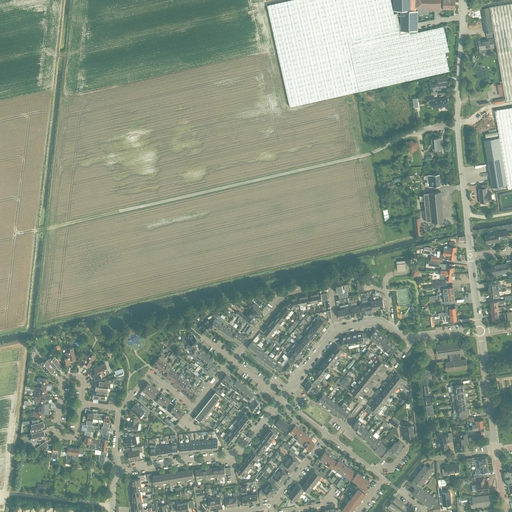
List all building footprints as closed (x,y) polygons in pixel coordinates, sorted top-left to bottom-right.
[(443,26),(418,32),(402,36),(400,26),(397,13),(394,14),(390,0),(289,0),(267,5),(290,106),(359,91),(449,71),(445,52),(449,51),(443,26)] [(410,11),(410,9),(410,0),(394,0),(395,10),(401,10),(410,11)] [(416,9),(418,9),(441,10),(441,9),(440,0),(410,0),(410,9),(416,9)] [(455,0),(440,0),(441,9),(455,9),(455,0)] [(511,3),(489,7),(491,17),(494,32),(497,52),(503,87),(505,96),(506,100),(511,99),(511,3)] [(489,7),(481,8),(485,33),(486,33),(492,32),(493,31),(493,32),(494,32),(491,17),(489,7)] [(400,26),(402,36),(418,32),(418,31),(418,9),(416,9),(410,9),(410,11),(401,10),(401,26),(400,26)] [(478,42),(476,42),(477,49),(479,48),(480,50),(480,53),(486,52),(486,49),(494,47),(492,38),(478,41),(478,42)] [(447,82),(446,78),(437,79),(437,83),(430,84),(431,94),(438,93),(437,89),(441,89),(441,87),(446,87),(446,83),(447,82)] [(434,96),(426,97),(427,102),(432,101),(433,108),(448,106),(447,98),(447,97),(436,99),(435,99),(434,96)] [(511,107),(495,110),(499,137),(507,185),(508,189),(511,188),(511,107)] [(443,153),(442,150),(443,150),(442,137),(433,138),(433,139),(431,139),(431,145),(433,144),(434,150),(437,150),(437,153),(443,153)] [(492,187),(495,187),(505,185),(507,185),(499,137),(497,138),(484,140),(492,187)] [(412,158),(412,152),(417,149),(417,142),(411,140),(406,144),(406,145),(403,145),(404,149),(406,149),(406,150),(407,152),(406,152),(407,156),(408,162),(413,161),(412,158)] [(425,175),(423,176),(424,179),(427,179),(427,181),(425,182),(425,185),(425,186),(427,186),(427,187),(440,185),(439,174),(428,175),(425,175)] [(478,189),(480,202),(488,201),(492,200),(491,192),(487,192),(486,188),(488,188),(487,184),(481,185),(481,188),(478,189)] [(432,221),(442,220),(444,220),(441,191),(429,193),(424,193),(424,196),(419,196),(420,201),(424,201),(427,222),(432,221)] [(420,217),(419,215),(419,212),(414,212),(414,218),(416,234),(422,233),(420,217)] [(493,234),(486,235),(487,243),(499,241),(498,235),(502,235),(502,237),(508,236),(507,230),(493,232),(493,234)] [(441,248),(440,251),(456,253),(456,251),(457,247),(455,247),(455,242),(451,241),(450,246),(449,246),(447,246),(446,246),(445,246),(444,247),(443,247),(443,248),(441,248)] [(430,256),(430,260),(442,261),(443,257),(455,259),(456,253),(440,251),(439,257),(430,256)] [(397,261),(398,271),(406,270),(405,260),(397,261)] [(507,272),(509,271),(508,262),(492,265),(494,274),(502,273),(502,274),(503,275),(504,275),(507,275),(507,274),(507,273),(507,272)] [(440,263),(440,266),(441,266),(440,272),(453,273),(454,267),(447,266),(447,264),(440,263)] [(434,272),(434,273),(435,274),(440,275),(440,278),(452,280),(453,273),(440,272),(435,272),(434,272)] [(343,285),(343,283),(342,279),(337,280),(338,285),(336,286),(337,293),(338,293),(339,298),(348,297),(347,291),(350,290),(350,291),(350,290),(349,283),(348,283),(348,284),(343,285)] [(316,293),(315,294),(317,303),(319,303),(319,301),(325,300),(324,293),(321,294),(320,291),(316,292),(316,293)] [(454,293),(442,294),(443,297),(444,297),(445,304),(452,303),(452,300),(454,299),(454,293)] [(378,295),(376,296),(377,300),(377,302),(378,308),(384,307),(382,299),(379,299),(378,295)] [(291,298),(288,300),(293,308),(294,307),(294,308),(297,308),(296,306),(300,305),(299,302),(298,296),(293,297),(294,298),(292,298),(292,299),(291,298)] [(367,298),(365,298),(366,304),(368,313),(370,313),(370,312),(373,311),(373,309),(371,303),(368,304),(367,298)] [(283,305),(280,308),(288,314),(291,310),(293,308),(288,300),(284,303),(285,304),(285,305),(284,306),(283,305)] [(356,302),(354,302),(357,315),(362,314),(360,305),(357,306),(356,302)] [(251,305),(247,309),(258,318),(259,316),(260,316),(261,315),(261,313),(259,311),(261,309),(261,308),(254,303),(252,306),(251,305)] [(345,304),(343,305),(345,317),(351,316),(349,307),(349,304),(345,304)] [(340,307),(337,308),(338,310),(339,318),(345,317),(343,305),(340,305),(340,307)] [(445,315),(456,314),(455,307),(451,308),(451,306),(445,307),(446,312),(445,312),(445,315)] [(280,308),(277,312),(279,313),(278,314),(285,320),(287,318),(286,317),(288,314),(280,308)] [(245,315),(243,318),(248,322),(249,323),(250,323),(252,321),(254,322),(256,322),(257,320),(257,319),(258,318),(247,309),(247,310),(246,311),(246,312),(248,314),(247,316),(245,315)] [(499,313),(492,314),(492,320),(493,320),(493,321),(496,320),(500,319),(500,316),(501,316),(501,313),(499,313)] [(209,319),(204,321),(209,329),(213,327),(214,327),(214,314),(212,314),(212,315),(208,317),(209,319)] [(214,314),(214,327),(218,330),(225,320),(225,319),(218,314),(214,314)] [(276,314),(273,317),(281,323),(283,320),(284,322),(285,320),(278,314),(277,315),(276,314)] [(457,320),(456,314),(445,315),(446,321),(448,321),(448,324),(454,323),(454,320),(457,320)] [(273,317),(270,321),(272,322),(271,323),(278,329),(280,327),(278,326),(281,323),(273,317)] [(315,317),(314,319),(324,327),(327,322),(321,317),(318,319),(315,317)] [(313,321),(311,324),(313,326),(320,331),(324,327),(314,319),(312,321),(313,321)] [(225,320),(218,330),(222,333),(229,323),(225,320)] [(203,322),(198,328),(205,333),(209,329),(204,321),(203,322)] [(229,323),(222,333),(227,336),(233,326),(229,323)] [(269,323),(266,326),(274,332),(276,329),(277,330),(278,329),(271,323),(270,324),(269,323)] [(307,328),(317,335),(320,331),(313,326),(311,324),(309,326),(308,326),(307,328)] [(233,326),(227,336),(231,339),(233,337),(232,337),(236,331),(237,329),(238,329),(233,326)] [(266,326),(263,330),(264,330),(264,332),(270,337),(271,338),(273,336),(271,335),(274,332),(266,326)] [(307,328),(305,330),(308,332),(307,334),(314,339),(317,335),(307,328)] [(236,331),(232,337),(233,337),(237,340),(242,333),(237,329),(236,331)] [(374,330),(365,332),(367,340),(369,337),(373,340),(379,333),(375,330),(374,330)] [(298,332),(296,334),(297,335),(298,336),(303,339),(310,344),(314,339),(307,334),(304,337),(298,332)] [(362,332),(357,333),(359,343),(359,345),(366,344),(365,340),(366,340),(367,340),(365,332),(362,333),(362,332)] [(242,333),(237,340),(241,343),(246,336),(242,333)] [(379,333),(373,340),(377,344),(383,336),(379,333)] [(200,340),(193,334),(192,334),(190,334),(189,335),(188,336),(188,338),(189,339),(187,341),(183,340),(183,341),(196,344),(200,340)] [(297,335),(296,337),(297,338),(298,339),(301,341),(299,343),(306,349),(310,344),(303,339),(298,336),(297,335)] [(337,343),(340,346),(343,348),(345,345),(348,345),(346,335),(341,336),(341,338),(337,343)] [(383,336),(377,344),(381,347),(387,339),(383,336)] [(171,339),(167,345),(170,348),(175,342),(171,339)] [(387,339),(381,347),(386,351),(392,343),(387,339)] [(198,349),(196,344),(183,341),(182,343),(186,344),(190,352),(198,349)] [(257,344),(253,341),(247,348),(252,351),(257,344)] [(460,352),(462,352),(461,341),(436,344),(437,355),(449,354),(450,354),(455,353),(460,353),(460,352)] [(294,344),(293,346),(296,348),(303,354),(303,353),(304,352),(304,351),(306,349),(299,343),(297,346),(294,344)] [(392,343),(386,351),(390,354),(396,346),(392,343)] [(256,354),(260,349),(261,347),(257,344),(252,351),(256,354)] [(292,348),(290,351),(292,352),(299,358),(301,355),(302,356),(303,354),(296,348),(293,346),(291,348),(292,348)] [(333,349),(342,356),(345,352),(337,346),(335,348),(333,349)] [(70,361),(76,359),(73,347),(68,348),(68,352),(63,353),(66,365),(70,364),(70,361)] [(198,349),(190,352),(191,354),(197,359),(202,352),(198,349)] [(259,359),(264,352),(260,349),(256,354),(255,356),(259,359)] [(338,360),(342,356),(333,349),(332,351),(333,352),(331,354),(338,360)] [(83,363),(89,366),(95,355),(90,352),(88,356),(84,353),(78,364),(82,366),(83,363)] [(207,356),(202,352),(197,359),(195,362),(199,365),(201,363),(207,356)] [(269,355),(265,352),(264,352),(259,359),(263,362),(269,355)] [(285,355),(290,358),(294,362),(295,362),(299,358),(292,352),(290,355),(287,353),(287,352),(285,355)] [(62,366),(54,356),(52,353),(48,356),(49,357),(46,360),(54,369),(57,366),(59,368),(62,366)] [(278,363),(275,368),(278,371),(278,373),(288,372),(290,369),(293,365),(292,365),(294,362),(290,358),(285,355),(284,353),(282,356),(288,360),(283,366),(278,363)] [(446,371),(457,369),(455,353),(450,354),(450,361),(445,361),(446,371)] [(455,353),(457,369),(467,368),(466,358),(461,359),(460,353),(455,353)] [(335,364),(338,360),(331,354),(329,357),(328,356),(327,358),(335,364)] [(153,364),(157,368),(163,360),(164,360),(165,358),(161,355),(160,357),(159,356),(153,364)] [(273,359),(269,355),(263,362),(267,366),(273,359)] [(203,368),(210,361),(211,359),(207,356),(201,363),(199,365),(203,368)] [(377,357),(373,361),(381,367),(382,365),(385,363),(377,357)] [(332,368),(335,364),(327,358),(325,360),(326,360),(324,362),(332,368)] [(273,359),(267,366),(272,369),(277,362),(273,359)] [(55,370),(54,369),(46,360),(43,362),(42,361),(39,364),(46,373),(49,370),(51,372),(55,370)] [(163,360),(157,368),(162,371),(168,363),(164,360),(163,360)] [(214,364),(210,361),(203,368),(202,370),(206,373),(214,364)] [(373,361),(370,365),(378,371),(380,369),(381,367),(373,361)] [(328,373),(332,368),(324,362),(322,365),(321,365),(320,366),(328,373)] [(104,370),(107,368),(105,363),(93,368),(96,374),(93,375),(95,379),(106,375),(104,370)] [(168,363),(162,371),(166,374),(171,368),(172,367),(168,363)] [(218,367),(214,364),(206,373),(211,377),(212,374),(218,367)] [(370,365),(367,369),(374,375),(376,374),(378,371),(370,365)] [(325,377),(328,373),(320,366),(319,368),(319,369),(317,371),(323,375),(325,377)] [(116,377),(123,375),(123,370),(122,368),(114,371),(116,377)] [(165,375),(169,378),(175,372),(171,368),(166,374),(165,375)] [(317,371),(315,369),(312,374),(319,379),(323,375),(317,371)] [(367,369),(363,374),(371,380),(373,377),(374,375),(367,369)] [(175,372),(169,378),(173,382),(179,375),(175,372)] [(173,382),(172,383),(177,386),(183,378),(185,376),(181,373),(179,375),(173,382),(173,383),(173,382)] [(396,376),(394,377),(402,383),(405,379),(397,373),(396,376)] [(432,375),(432,373),(423,374),(424,384),(429,384),(428,376),(432,375)] [(231,378),(227,374),(221,381),(226,385),(231,378)] [(363,374),(360,378),(368,384),(369,382),(371,380),(363,374)] [(37,377),(36,382),(41,383),(41,388),(47,388),(47,389),(53,389),(53,384),(47,383),(48,379),(37,377)] [(393,379),(391,382),(398,388),(402,383),(394,377),(393,379)] [(183,378),(177,386),(181,390),(187,382),(183,378)] [(235,381),(231,378),(226,385),(230,388),(231,387),(235,381)] [(360,378),(357,382),(364,388),(366,386),(368,384),(360,378)] [(320,386),(322,384),(316,379),(313,383),(309,380),(305,385),(309,388),(307,390),(312,394),(314,392),(316,393),(319,390),(317,388),(315,387),(317,384),(320,386)] [(95,385),(95,390),(96,390),(107,391),(108,387),(110,387),(110,383),(109,382),(109,381),(105,380),(104,382),(99,381),(98,386),(95,385)] [(235,390),(241,383),(236,380),(235,381),(231,387),(235,390)] [(354,380),(351,384),(353,386),(361,392),(362,391),(364,388),(357,382),(354,380)] [(463,381),(450,382),(451,385),(450,386),(451,388),(451,392),(465,390),(464,384),(463,384),(463,381)] [(187,382),(181,390),(185,393),(192,385),(187,382)] [(389,384),(387,386),(395,392),(398,388),(391,382),(389,384)] [(152,386),(148,383),(142,390),(142,391),(145,394),(146,394),(152,386)] [(192,385),(185,393),(190,396),(196,389),(198,387),(193,383),(192,385)] [(239,393),(245,386),(241,383),(235,390),(239,393)] [(159,392),(157,390),(152,386),(146,394),(147,394),(146,395),(150,397),(153,399),(159,392)] [(244,397),(249,390),(245,386),(239,393),(244,397)] [(353,386),(350,391),(357,397),(360,394),(361,392),(353,386)] [(386,388),(384,390),(392,396),(395,392),(387,386),(386,388)] [(35,392),(35,396),(40,397),(49,398),(51,399),(52,393),(46,393),(47,389),(47,388),(41,388),(36,387),(35,392)] [(92,394),(92,398),(93,398),(105,399),(105,395),(107,396),(107,391),(96,390),(95,394),(92,394)] [(244,397),(248,400),(254,393),(249,390),(244,397)] [(382,393),(381,394),(388,400),(392,396),(384,390),(382,393)] [(160,405),(166,397),(161,393),(161,394),(159,392),(153,399),(156,402),(159,405),(159,404),(160,405)] [(212,396),(218,401),(222,397),(215,392),(212,396)] [(257,396),(254,394),(249,401),(252,403),(249,407),(256,412),(261,406),(260,405),(259,402),(256,399),(257,396)] [(323,394),(317,401),(322,404),(327,397),(323,394)] [(379,396),(377,398),(385,405),(388,400),(381,394),(379,396)] [(35,397),(34,401),(39,402),(39,407),(50,408),(51,403),(48,403),(49,398),(40,397),(35,396),(35,397)] [(215,405),(218,401),(212,396),(209,400),(215,405)] [(451,401),(451,402),(451,403),(452,404),(453,404),(457,403),(466,402),(465,396),(452,398),(452,400),(452,401),(451,401)] [(171,401),(166,397),(160,405),(160,406),(163,408),(166,410),(172,403),(170,401),(171,401)] [(327,397),(322,404),(322,405),(326,408),(332,400),(327,397)] [(375,401),(374,403),(382,409),(385,405),(377,398),(375,401)] [(212,409),(215,405),(209,400),(205,404),(212,409)] [(332,400),(326,408),(330,411),(336,403),(332,400)] [(340,406),(336,412),(340,415),(346,408),(348,405),(343,402),(340,406)] [(148,410),(144,406),(142,408),(136,403),(130,409),(140,417),(143,413),(144,415),(148,410)] [(174,405),(172,403),(166,410),(169,413),(172,415),(173,415),(173,416),(180,408),(175,404),(174,405)] [(336,403),(330,411),(335,414),(336,412),(340,406),(336,403)] [(373,404),(371,407),(378,413),(382,409),(374,403),(373,404)] [(208,414),(212,409),(205,404),(202,409),(208,414)] [(33,411),(32,416),(44,417),(44,413),(50,413),(50,408),(39,407),(38,412),(33,411)] [(180,408),(173,416),(174,416),(173,416),(177,419),(177,418),(178,419),(184,411),(184,412),(184,411),(180,408)] [(346,408),(340,415),(345,419),(347,416),(348,417),(351,413),(349,412),(351,411),(346,408)] [(454,413),(453,413),(453,416),(453,417),(456,417),(457,419),(464,418),(464,417),(468,417),(468,415),(468,414),(469,414),(469,411),(467,411),(467,408),(454,410),(454,413)] [(205,418),(208,414),(202,409),(199,413),(205,418)] [(87,420),(86,424),(87,425),(86,428),(93,428),(93,425),(92,425),(92,419),(98,419),(99,413),(98,413),(97,413),(96,413),(95,413),(93,413),(87,413),(86,420),(87,420)] [(99,413),(98,419),(104,420),(103,426),(102,426),(101,429),(108,430),(108,427),(109,427),(110,415),(105,415),(105,414),(102,414),(102,413),(100,413),(100,414),(99,413)] [(201,422),(205,418),(199,413),(195,417),(201,422)] [(248,423),(251,418),(245,413),(241,417),(248,423)] [(138,419),(134,417),(131,417),(130,422),(128,421),(127,429),(138,430),(139,422),(137,422),(138,419)] [(245,427),(248,423),(241,417),(239,419),(237,418),(236,420),(245,427)] [(294,424),(291,422),(291,421),(289,424),(280,417),(274,425),(284,432),(286,428),(289,430),(294,424)] [(354,424),(352,426),(356,430),(362,422),(364,420),(360,417),(357,420),(356,419),(353,423),(354,424)] [(389,422),(396,427),(399,424),(392,418),(389,422)] [(44,425),(43,421),(40,422),(39,419),(31,420),(32,424),(31,424),(32,428),(30,429),(31,433),(42,430),(41,426),(44,425)] [(241,431),(245,427),(236,420),(232,424),(234,426),(241,431)] [(362,422),(356,430),(360,433),(365,428),(366,426),(362,422)] [(294,435),(300,428),(295,425),(290,431),(294,435)] [(403,438),(409,438),(414,437),(413,425),(401,426),(403,438)] [(238,435),(241,431),(234,426),(231,430),(238,435)] [(473,431),(473,430),(478,429),(479,436),(483,435),(483,432),(484,432),(483,426),(472,427),(468,428),(468,431),(473,431)] [(270,428),(267,432),(274,438),(278,434),(277,433),(278,431),(273,427),(272,429),(270,428)] [(84,436),(84,442),(89,443),(95,443),(96,438),(92,437),(93,428),(86,428),(86,431),(85,431),(84,436)] [(297,440),(304,432),(300,428),(294,435),(293,437),(297,440)] [(360,433),(358,435),(362,438),(369,431),(368,430),(365,428),(360,433)] [(42,434),(45,434),(43,429),(42,430),(31,433),(28,434),(29,437),(30,437),(32,442),(43,439),(42,434)] [(96,438),(95,443),(107,445),(108,439),(109,433),(107,433),(108,430),(101,429),(100,429),(100,432),(101,432),(101,433),(103,433),(102,438),(96,438)] [(235,439),(238,435),(231,430),(228,434),(235,439)] [(369,431),(362,438),(367,442),(373,435),(371,433),(369,431)] [(129,437),(126,437),(127,445),(137,443),(136,433),(132,432),(129,432),(129,437)] [(228,434),(226,432),(222,437),(224,441),(227,443),(228,442),(231,444),(235,439),(228,434)] [(267,432),(264,436),(271,442),(274,438),(267,432)] [(308,435),(304,432),(297,440),(301,444),(308,435)] [(373,435),(367,442),(371,445),(377,438),(380,435),(376,432),(373,435)] [(437,441),(438,449),(448,448),(447,442),(453,441),(452,432),(448,432),(448,435),(438,436),(439,441),(437,441)] [(461,438),(455,439),(457,450),(465,449),(465,443),(468,442),(467,434),(461,434),(461,438)] [(310,440),(311,441),(312,439),(308,435),(301,444),(303,445),(305,447),(310,440)] [(264,436),(261,440),(268,446),(271,442),(264,436)] [(377,438),(371,445),(375,449),(381,442),(377,438)] [(258,444),(265,450),(268,446),(261,440),(258,444)] [(315,444),(311,441),(310,440),(305,447),(309,451),(315,444)] [(390,447),(389,448),(397,455),(398,454),(399,452),(401,453),(402,452),(402,451),(401,450),(403,448),(402,446),(404,444),(402,442),(399,440),(397,442),(396,441),(393,444),(392,445),(390,447)] [(45,441),(36,448),(38,451),(41,448),(43,450),(47,450),(52,450),(52,452),(51,458),(57,458),(58,452),(58,446),(53,445),(53,444),(47,444),(45,441)] [(375,449),(374,450),(377,452),(376,453),(378,455),(379,454),(382,456),(388,448),(387,447),(384,445),(382,443),(381,442),(375,449)] [(95,450),(94,453),(100,454),(100,455),(99,455),(98,461),(104,462),(105,456),(106,456),(107,450),(106,450),(107,445),(95,443),(95,449),(95,450)] [(258,444),(254,448),(262,454),(265,450),(258,444)] [(58,446),(58,452),(61,453),(61,454),(62,454),(63,455),(64,455),(65,455),(66,455),(66,454),(66,458),(65,463),(71,464),(71,459),(73,447),(67,447),(68,446),(62,445),(61,446),(58,446)] [(140,452),(143,451),(142,446),(135,447),(136,450),(128,452),(130,460),(141,458),(140,452)] [(73,447),(71,459),(77,460),(78,453),(84,454),(84,448),(79,447),(79,448),(73,447)] [(388,448),(382,456),(384,459),(388,455),(389,453),(391,454),(393,457),(395,458),(397,455),(389,448),(388,448)] [(253,450),(250,454),(257,460),(259,458),(260,459),(262,457),(260,456),(253,450)] [(323,453),(319,459),(324,462),(330,453),(326,450),(323,453)] [(295,458),(294,457),(296,455),(291,451),(289,454),(290,455),(287,459),(295,466),(299,461),(295,458)] [(330,453),(324,462),(326,464),(325,465),(327,467),(328,465),(334,456),(330,453)] [(250,454),(246,458),(254,464),(255,462),(257,463),(258,461),(257,460),(250,454)] [(334,456),(328,465),(332,468),(339,459),(334,456)] [(246,458),(243,462),(251,468),(252,466),(254,467),(255,465),(254,464),(246,458)] [(474,478),(482,477),(481,473),(480,473),(480,472),(488,471),(486,458),(474,460),(474,464),(475,464),(476,470),(475,470),(476,474),(473,474),(474,478)] [(292,470),(295,466),(287,459),(284,464),(282,462),(280,464),(285,468),(287,466),(292,470)] [(339,459),(332,468),(333,468),(337,472),(338,470),(343,463),(339,459)] [(240,466),(247,472),(251,468),(243,462),(240,466)] [(338,470),(337,472),(341,475),(341,474),(343,473),(348,466),(343,463),(338,470)] [(434,507),(436,505),(438,503),(435,500),(436,499),(421,487),(422,486),(421,486),(433,471),(431,470),(433,467),(428,463),(426,466),(425,465),(422,468),(421,467),(420,469),(421,469),(417,475),(415,474),(414,476),(415,477),(411,483),(416,487),(412,493),(418,497),(417,499),(419,500),(420,499),(425,503),(424,505),(426,506),(427,505),(430,507),(431,505),(434,507)] [(459,472),(458,463),(445,465),(446,468),(442,468),(443,475),(447,474),(447,473),(459,472)] [(284,470),(285,468),(280,464),(278,467),(280,468),(277,473),(285,479),(288,474),(285,472),(285,471),(284,470)] [(240,466),(237,470),(244,476),(246,478),(249,473),(247,472),(240,466)] [(343,473),(341,474),(344,476),(343,478),(344,479),(345,478),(352,469),(348,466),(343,473)] [(352,469),(345,478),(349,481),(350,481),(351,479),(356,472),(352,469)] [(311,474),(319,480),(322,476),(315,470),(311,474)] [(285,479),(277,473),(275,471),(270,478),(275,482),(276,480),(281,483),(285,479)] [(356,472),(351,479),(352,479),(352,478),(355,480),(358,483),(364,474),(363,474),(362,474),(360,473),(357,471),(356,472)] [(132,479),(131,480),(131,482),(132,482),(133,485),(141,483),(141,480),(144,480),(144,474),(137,476),(138,478),(132,479)] [(308,478),(316,484),(319,480),(311,474),(308,478)] [(364,474),(358,483),(361,485),(359,487),(363,490),(365,492),(368,488),(365,486),(367,483),(369,480),(364,476),(365,476),(365,475),(365,474),(364,474)] [(488,482),(484,482),(484,480),(484,477),(478,478),(478,483),(476,483),(477,491),(489,490),(488,482)] [(273,484),(275,482),(270,478),(268,480),(269,482),(266,486),(274,492),(278,488),(274,485),(273,484)] [(305,482),(312,488),(313,488),(316,484),(308,478),(305,482)] [(302,486),(305,488),(305,489),(309,492),(312,488),(305,482),(303,485),(302,486)] [(298,483),(295,487),(302,493),(305,489),(305,488),(302,486),(300,485),(298,483)] [(271,497),(274,492),(266,486),(263,490),(261,489),(259,491),(264,495),(266,493),(271,497)] [(295,487),(292,491),(299,497),(302,493),(295,487)] [(359,487),(355,492),(359,494),(363,497),(366,492),(365,492),(363,490),(359,487)] [(441,487),(438,487),(439,496),(442,495),(443,505),(451,504),(450,492),(441,492),(441,487)] [(134,490),(132,491),(132,496),(141,495),(141,492),(148,491),(148,488),(134,490)] [(214,497),(216,507),(222,506),(221,502),(222,501),(222,500),(224,499),(222,491),(219,492),(219,493),(217,494),(217,496),(214,497)] [(292,491),(289,495),(295,501),(296,501),(299,497),(292,491)] [(240,503),(238,492),(233,493),(234,496),(225,498),(226,507),(238,505),(237,503),(240,503)] [(355,492),(352,496),(356,499),(359,502),(361,499),(361,500),(362,500),(363,500),(363,499),(363,498),(363,497),(359,494),(355,492)] [(472,497),(473,499),(474,507),(490,505),(489,495),(472,497)] [(352,496),(348,501),(352,504),(356,506),(359,502),(356,499),(352,496)] [(387,507),(387,508),(392,511),(410,511),(412,510),(395,497),(392,500),(391,500),(390,501),(391,502),(387,507)] [(148,500),(133,502),(134,508),(143,506),(143,503),(148,502),(148,500)] [(182,502),(183,511),(186,511),(190,511),(189,508),(194,507),(193,500),(190,501),(188,501),(182,502)] [(157,510),(160,509),(160,511),(168,511),(167,504),(160,505),(160,501),(155,502),(157,510)] [(183,511),(182,502),(177,503),(175,504),(174,501),(171,502),(172,511),(178,510),(178,511),(183,511)] [(348,501),(345,506),(349,509),(352,511),(353,511),(354,511),(355,511),(355,510),(354,509),(356,506),(352,504),(348,501)]
